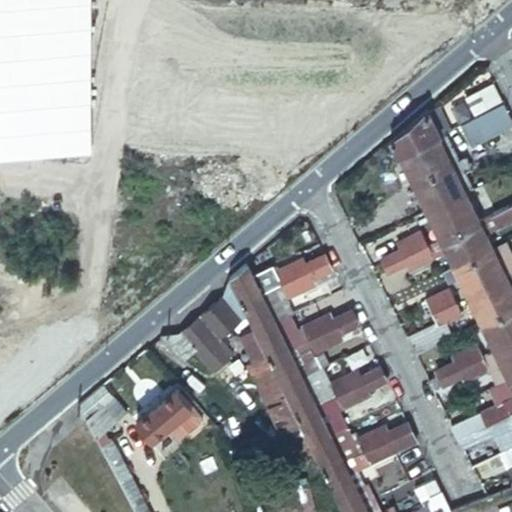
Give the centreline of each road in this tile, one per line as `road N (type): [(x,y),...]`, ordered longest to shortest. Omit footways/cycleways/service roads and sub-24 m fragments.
road 1 (residential): [(312,184),(0,451)]
road 2 (residential): [(312,184),(470,511)]
road 3 (unknown): [(121,348),(157,0)]
road 4 (residential): [(495,28),(312,184)]
